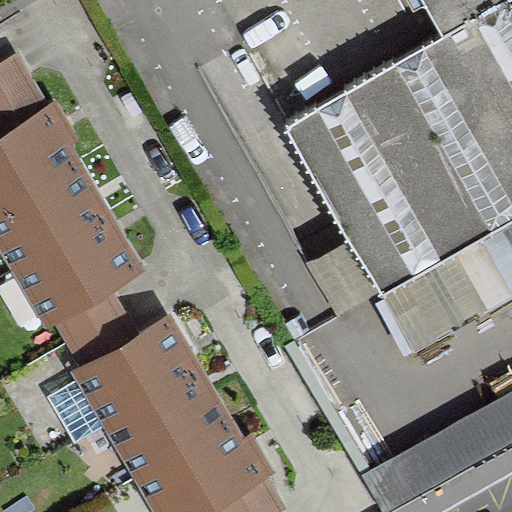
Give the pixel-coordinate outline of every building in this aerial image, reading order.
[(511,0),(430,0),(441,18),(281,108),(378,284),(511,208),(511,0)] [(0,130),(44,105),(14,52),(0,59),(0,130)] [(0,130),(0,224),(49,310),(57,305),(102,279),(138,258),(49,103),(44,105),(0,130)] [(131,331),(102,279),(57,305),(86,356),(131,331)] [(180,511),(213,494),(260,467),(170,309),(131,331),(86,356),(79,360),(165,511),(180,511)] [(511,383),(359,468),(382,506),(511,437),(511,383)] [(260,467),(213,494),(223,511),(259,511),(279,501),(260,467)] [(285,511),(279,501),(259,511),(285,511)]
